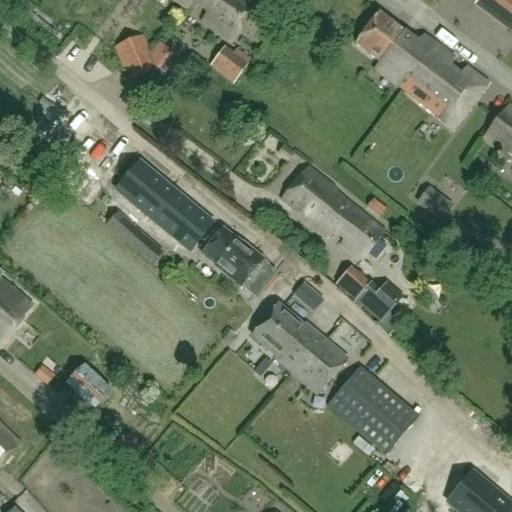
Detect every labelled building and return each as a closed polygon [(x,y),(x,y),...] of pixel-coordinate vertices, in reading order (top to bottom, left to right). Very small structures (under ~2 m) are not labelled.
[(255,10),(242,0),(173,0),(187,9),(197,4),(208,13),(201,22),(232,44),(255,10)] [(511,0),(473,0),(477,3),(474,6),(511,34),(511,0)] [(7,19),(40,49),(52,36),(18,6),(7,19)] [(417,42),(379,13),(355,44),(380,63),(375,69),(446,124),(456,130),(489,87),(488,86),(488,85),(466,68),(461,74),(450,66),(454,59),(424,36),(417,42)] [(157,71),(143,36),(114,48),(122,69),(126,69),(132,81),(154,72),(157,71)] [(100,51),(105,68),(115,65),(110,48),(100,51)] [(232,85),(252,61),(237,49),(233,54),(225,48),(210,67),(232,85)] [(511,107),(508,105),(483,142),(511,161),(511,107)] [(284,146),(277,155),(287,163),(294,154),(284,146)] [(139,163),(116,191),(156,224),(179,197),(139,163)] [(383,233),(335,193),(335,192),(307,169),(282,201),(327,238),(336,233),(344,239),(342,246),(362,261),(383,233)] [(429,190),(418,204),(441,222),(452,208),(429,190)] [(179,197),(156,224),(190,252),(213,225),(179,197)] [(380,219),(386,210),(373,199),(366,208),(380,219)] [(151,267),(163,253),(142,235),(117,212),(105,225),(130,247),(151,267)] [(197,252),(236,293),(261,270),(222,229),(197,252)] [(370,283),(351,267),(335,285),(354,302),(353,303),(360,310),(362,307),(379,323),(375,326),(388,338),(396,328),(397,327),(397,324),(396,322),(394,319),(389,314),(404,297),(387,282),(380,289),(371,282),(370,283)] [(0,280),(0,347),(16,328),(33,307),(21,298),(0,280)] [(302,283),(286,304),(311,323),(321,308),(311,301),(316,294),(302,283)] [(302,327),(277,305),(251,336),(277,357),(274,360),(317,396),(347,360),(304,324),(302,327)] [(385,456),(418,418),(359,369),(327,407),(385,456)] [(82,375),(68,392),(97,415),(111,398),(82,375)] [(0,468),(22,444),(0,423),(0,468)] [(511,511),(511,507),(474,475),(448,506),(455,511),(511,511)]
